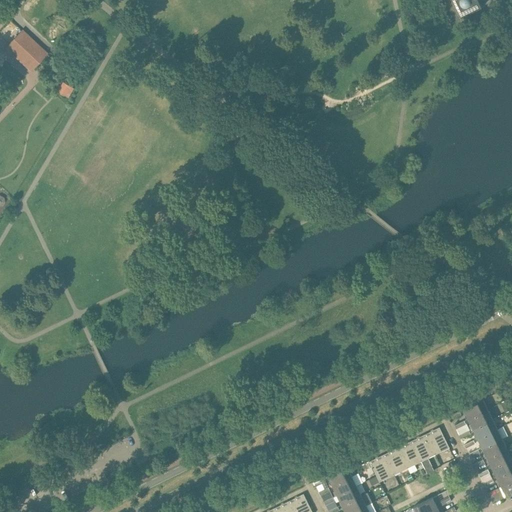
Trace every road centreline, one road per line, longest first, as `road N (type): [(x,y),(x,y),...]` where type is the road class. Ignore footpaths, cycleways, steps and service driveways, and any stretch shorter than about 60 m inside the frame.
road 1 (tertiary): [(511,306),(93,511)]
road 2 (tertiary): [(139,511),(511,328)]
